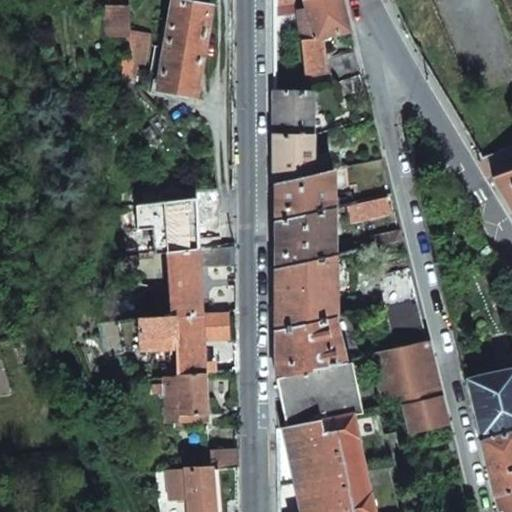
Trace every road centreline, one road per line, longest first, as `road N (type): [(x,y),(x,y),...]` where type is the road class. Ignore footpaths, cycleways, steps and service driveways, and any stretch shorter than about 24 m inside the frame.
road 1 (residential): [(251,0),(258,511)]
road 2 (residential): [(389,41),(394,134),(489,511)]
road 3 (track): [(0,141),(49,314),(126,511)]
road 4 (residential): [(389,41),(511,250)]
